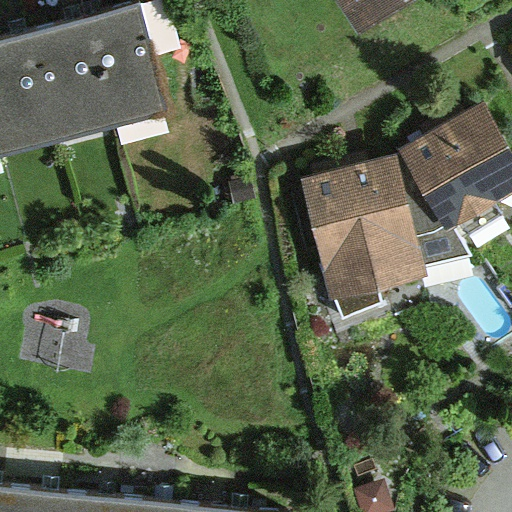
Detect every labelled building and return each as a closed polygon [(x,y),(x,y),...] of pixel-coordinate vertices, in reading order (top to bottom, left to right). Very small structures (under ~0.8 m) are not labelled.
[(382,0),(333,0),(349,23),(382,0)] [(137,11),(83,25),(109,122),(163,109),(137,11)] [(83,25),(29,39),(55,136),(109,122),(83,25)] [(29,39),(0,46),(0,147),(1,150),(55,136),(29,39)] [(511,185),(511,157),(478,101),(399,148),(445,225),(511,185)] [(413,279),(385,156),(296,176),(324,299),(413,279)] [(60,511),(62,497),(6,492),(4,511),(60,511)] [(117,511),(118,502),(62,497),(60,511),(117,511)] [(173,511),(174,507),(118,502),(117,511),(173,511)]
